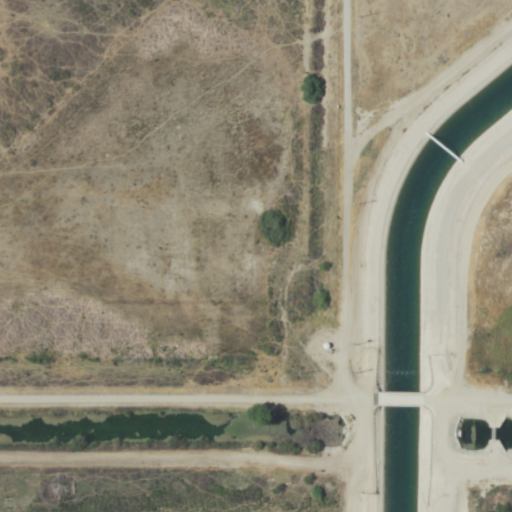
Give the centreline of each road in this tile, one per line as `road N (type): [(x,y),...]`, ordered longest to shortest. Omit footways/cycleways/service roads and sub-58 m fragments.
road 1 (track): [(347,0),(348,404),(0,401)]
road 2 (track): [(0,452),(341,458),(353,449),(348,404)]
